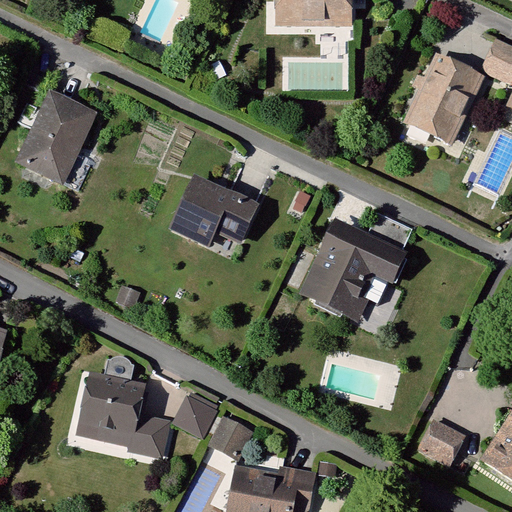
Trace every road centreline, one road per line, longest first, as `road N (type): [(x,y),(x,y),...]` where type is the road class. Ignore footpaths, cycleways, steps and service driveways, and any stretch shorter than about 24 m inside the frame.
road 1 (residential): [(0,16),(511,255)]
road 2 (residential): [(462,511),(0,271)]
